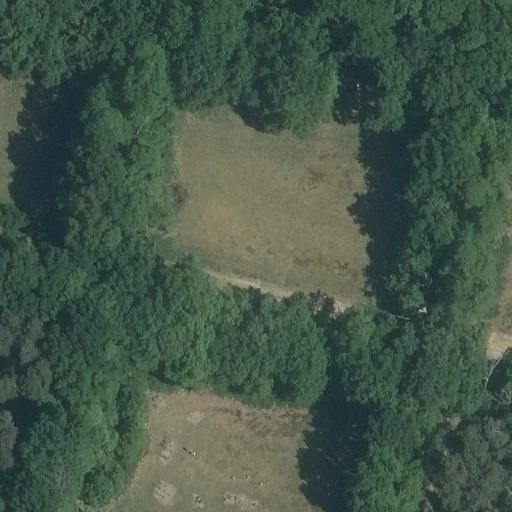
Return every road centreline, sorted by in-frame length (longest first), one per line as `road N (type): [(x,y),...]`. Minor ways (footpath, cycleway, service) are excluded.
road 1 (track): [(472,117),(0,31)]
road 2 (track): [(391,511),(472,117)]
road 3 (track): [(84,346),(49,511)]
